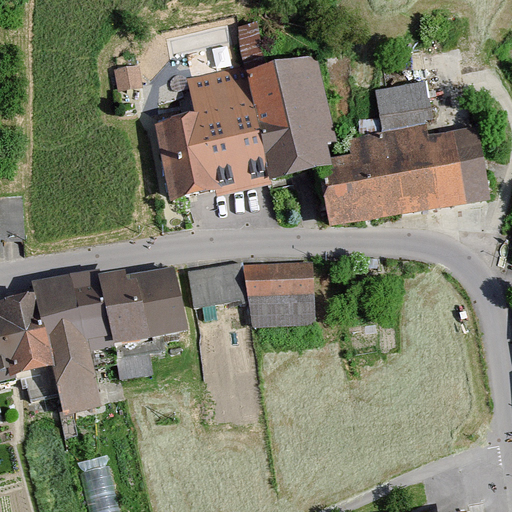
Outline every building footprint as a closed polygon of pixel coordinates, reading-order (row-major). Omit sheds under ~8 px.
[(321,62),(257,78),(280,191),(322,180),(317,150),(340,144),(321,62)] [(121,93),(144,89),(140,66),(117,70),(121,93)] [(199,81),(226,201),(280,191),(248,71),(199,81)] [(378,88),(381,120),(433,115),(430,83),(378,88)] [(203,121),(158,131),(176,212),(220,201),(203,121)] [(436,132),(376,143),(391,225),(493,206),(480,134),(437,142),(436,132)] [(320,151),(333,232),(388,226),(374,143),(320,151)] [(311,267),(246,271),(251,336),(316,331),(311,267)] [(241,271),(188,279),(198,340),(245,338),(241,271)] [(191,343),(179,275),(112,287),(124,355),(191,343)] [(107,289),(49,300),(65,376),(74,422),(106,415),(96,361),(119,356),(107,289)] [(46,302),(0,311),(0,318),(15,386),(62,376),(46,302)] [(0,330),(0,391),(13,389),(0,330)] [(91,511),(124,511),(110,461),(79,470),(91,511)]
